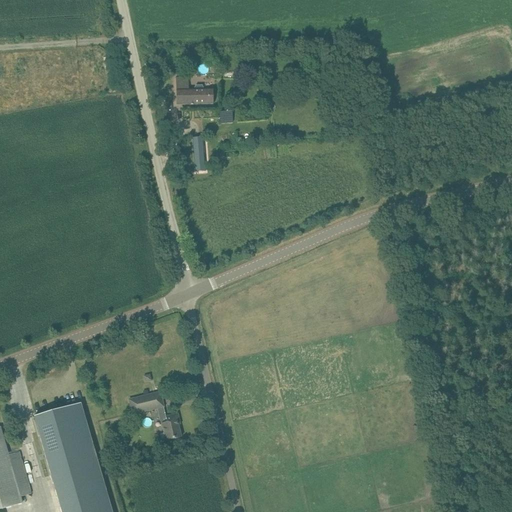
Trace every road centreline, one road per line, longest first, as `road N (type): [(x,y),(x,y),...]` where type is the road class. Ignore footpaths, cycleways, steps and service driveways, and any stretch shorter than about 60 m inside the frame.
road 1 (unclassified): [(187,295),(370,217),(511,181)]
road 2 (unclassified): [(187,295),(122,0)]
road 3 (unclassified): [(238,511),(187,295)]
road 4 (unclassified): [(0,366),(187,295)]
